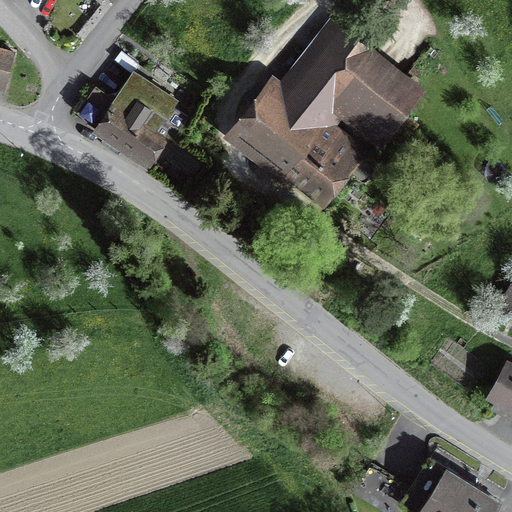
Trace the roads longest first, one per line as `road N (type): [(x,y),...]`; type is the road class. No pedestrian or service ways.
road 1 (tertiary): [(42,134),(135,183),(414,397),(511,461)]
road 2 (track): [(0,332),(143,326),(280,450),(330,511)]
road 3 (unclassified): [(42,134),(66,82),(130,0)]
